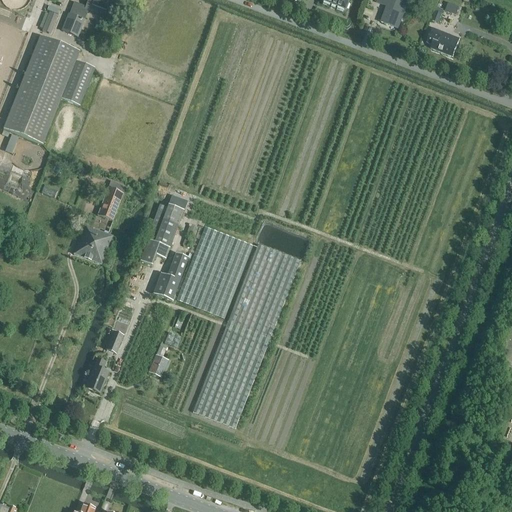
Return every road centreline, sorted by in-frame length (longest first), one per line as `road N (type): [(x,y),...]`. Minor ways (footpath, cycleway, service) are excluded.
road 1 (unclassified): [(391,511),(511,197)]
road 2 (unclassified): [(234,0),(511,105)]
road 3 (tertiary): [(209,511),(0,432)]
